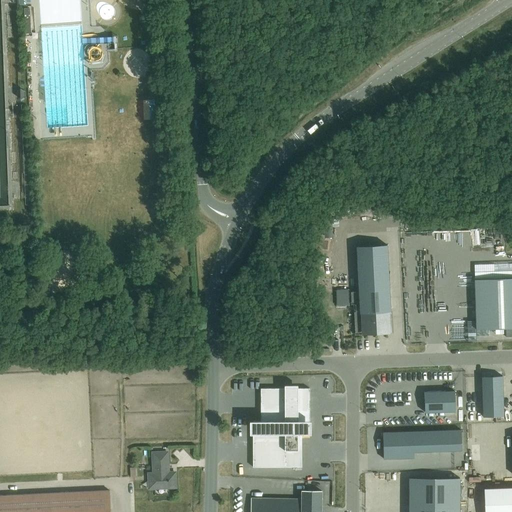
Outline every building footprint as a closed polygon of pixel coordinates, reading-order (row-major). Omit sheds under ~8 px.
[(21,98),(25,96),(25,91),(20,88),(19,89),(16,91),(16,96),(17,97),(21,98)] [(24,203),(23,186),(12,187),(13,204),(24,203)] [(501,266),(499,233),(409,237),(411,270),(501,266)] [(358,246),(362,313),(364,313),(365,331),(391,330),(390,311),(392,311),(389,244),(358,246)] [(511,277),(475,279),(476,329),(511,327),(511,277)] [(480,377),(482,417),(502,415),(500,375),(480,377)] [(310,389),(298,389),(298,386),(285,386),(285,389),(261,389),(261,421),(250,421),(250,434),(253,434),(253,467),(302,467),(302,434),(311,434),(311,421),(310,421),(310,389)] [(320,391),(321,404),(330,403),(329,390),(320,391)] [(455,391),(424,392),(425,412),(456,411),(455,391)] [(326,440),(335,440),(335,413),(326,413),(326,440)] [(453,430),(383,432),(384,459),(414,458),(414,452),(454,450),(453,430)] [(149,488),(176,487),(175,472),(168,473),(167,452),(153,453),(154,473),(149,474),(149,488)] [(409,478),(408,511),(459,511),(460,478),(409,478)] [(511,511),(511,487),(484,488),(484,511),(511,511)] [(110,511),(109,490),(0,495),(0,511),(110,511)] [(321,511),(322,491),(302,490),(301,499),(252,498),(251,511),(321,511)]
